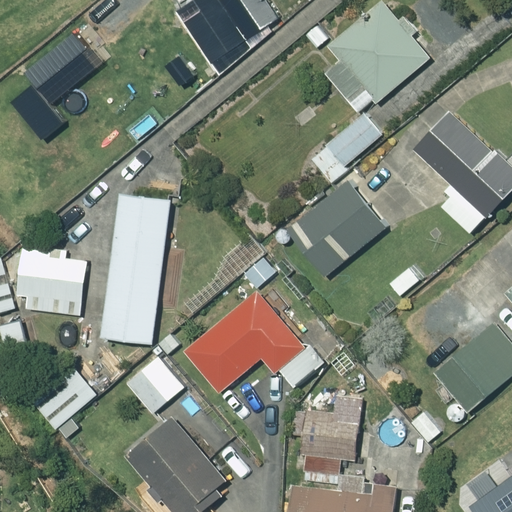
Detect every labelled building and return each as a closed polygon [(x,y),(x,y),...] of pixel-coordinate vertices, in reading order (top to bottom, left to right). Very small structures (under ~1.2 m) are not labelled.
[(272,0),(217,0),(186,22),(214,62),(282,15),(272,0)] [(435,55),(416,32),(421,28),(409,14),(404,18),(388,0),(383,0),(332,43),(345,58),(330,71),(351,97),(367,83),(381,100),(435,55)] [(419,146),(492,215),(511,194),(511,157),(500,146),(498,149),(455,108),(419,146)] [(370,111),(314,157),(334,181),(350,167),(348,165),(387,132),(370,111)] [(351,177),(291,226),(331,274),(390,224),(351,177)] [(124,191),(106,336),(157,342),(175,198),(124,191)] [(26,251),(21,292),(72,299),(70,310),(84,312),(91,260),(68,257),(69,247),(49,244),(47,254),(26,251)] [(0,266),(0,291),(9,289),(2,266),(0,266)] [(412,266),(393,281),(404,294),(423,279),(412,266)] [(251,273),(239,284),(245,291),(257,280),(251,273)] [(262,287),(189,349),(224,390),(266,355),(279,371),(310,345),(262,287)] [(511,336),(498,320),(438,371),(473,411),(511,377),(511,336)] [(174,332),(162,342),(171,353),(183,343),(174,332)] [(329,368),(313,350),(311,351),(283,376),(299,395),(329,368)] [(333,361),(343,374),(357,363),(346,350),(333,361)] [(163,355),(131,381),(156,411),(188,385),(163,355)] [(85,377),(46,408),(59,424),(98,393),(85,377)] [(308,479),(341,483),(344,458),(360,459),(367,397),(341,394),(339,411),(311,408),(310,411),(296,410),(293,433),(308,434),(306,452),(311,453),(308,479)] [(416,421),(431,440),(443,430),(428,410),(416,421)] [(156,484),(152,487),(164,501),(168,497),(180,511),(204,511),(226,494),(220,487),(231,478),(176,415),(130,454),(156,484)] [(416,437),(396,415),(384,425),(404,447),(416,437)] [(294,511),(397,511),(401,485),(379,482),(378,492),(367,491),(369,477),(344,474),(342,488),(298,483),(294,511)] [(480,511),(511,511),(511,477),(475,505),(480,511)]
